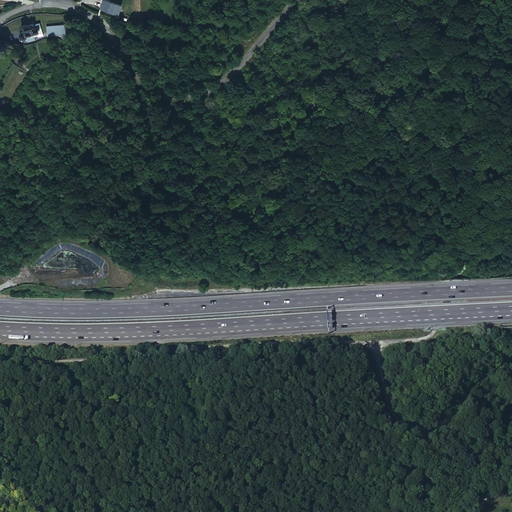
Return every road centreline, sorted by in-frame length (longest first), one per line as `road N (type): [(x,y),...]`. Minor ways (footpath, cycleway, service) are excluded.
road 1 (track): [(0,360),(425,339),(463,271),(511,250)]
road 2 (motorway): [(0,329),(133,331),(511,309)]
road 3 (motorway): [(511,290),(0,310)]
road 4 (tertiary): [(307,0),(215,91),(175,101),(145,89),(104,24),(57,5)]
road 5 (track): [(376,344),(390,410),(416,428),(443,424),(468,384),(511,364)]
road 6 (track): [(23,273),(22,279),(82,290),(117,278),(109,257),(66,238),(27,261)]
